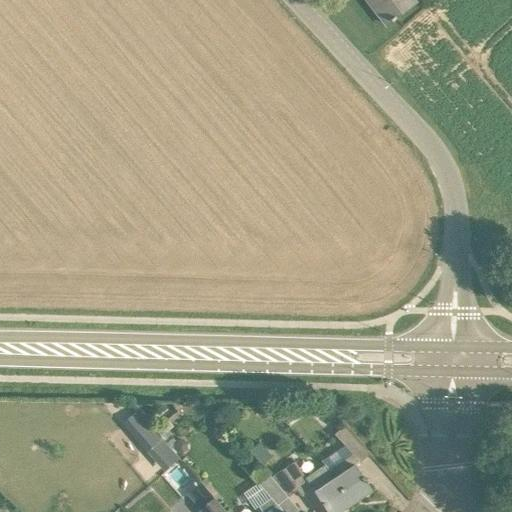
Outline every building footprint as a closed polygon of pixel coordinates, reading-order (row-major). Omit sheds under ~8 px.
[(387,26),(415,4),(411,0),(368,0),(367,1),(387,26)] [(288,424),(305,412),(301,408),(279,411),(288,424)] [(330,471),(352,506),(372,492),(356,467),(369,455),(343,427),(334,436),(353,456),(330,471)] [(172,444),(172,450),(177,455),(182,455),(187,451),(187,445),(183,440),(177,440),(175,443),(172,444)] [(180,458),(177,455),(172,450),(163,441),(152,449),(168,468),(180,458)] [(271,458),(259,442),(248,451),(261,466),(271,458)] [(271,478),(287,497),(296,492),(300,498),(311,491),(325,511),(341,511),(352,506),(330,471),(326,465),(304,479),(299,471),(294,463),(271,478)] [(287,497),(271,478),(269,475),(257,485),(270,500),(258,508),(261,511),(281,511),(278,507),(288,498),(287,498),(287,497)] [(199,511),(225,511),(213,498),(199,511)]
